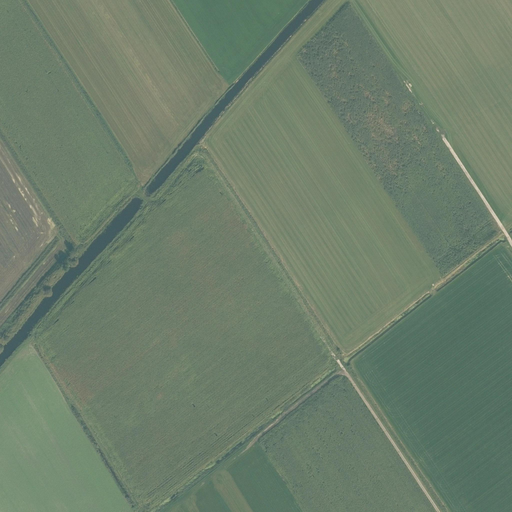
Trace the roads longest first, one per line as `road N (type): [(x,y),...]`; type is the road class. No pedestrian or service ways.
road 1 (track): [(438,511),(339,362)]
road 2 (track): [(511,246),(443,139)]
